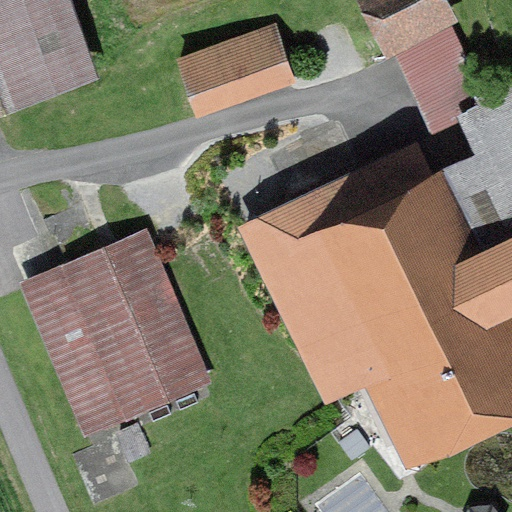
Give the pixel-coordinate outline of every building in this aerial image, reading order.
[(56,0),(0,0),(0,101),(82,73),(56,0)] [(430,0),(378,0),(393,30),(435,9),(430,0)] [(275,28),(181,58),(192,91),(285,61),(275,28)] [(511,89),(467,111),(482,142),(491,138),(511,180),(511,235),(472,255),(434,176),(427,179),(411,146),(248,225),(304,342),(336,326),(324,301),(352,288),(419,426),(511,381),(511,336),(496,302),(511,294),(511,89)] [(202,375),(145,237),(27,286),(85,424),(202,375)]
